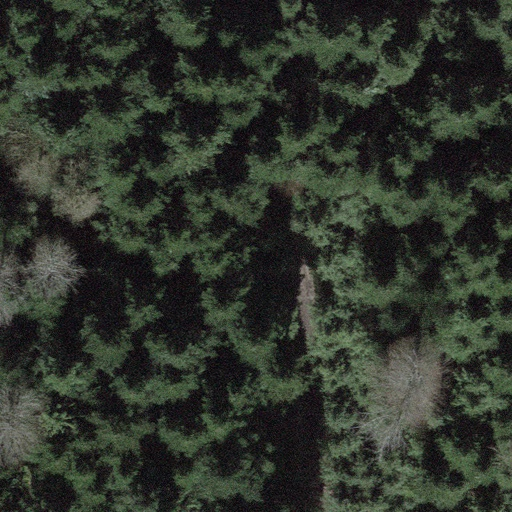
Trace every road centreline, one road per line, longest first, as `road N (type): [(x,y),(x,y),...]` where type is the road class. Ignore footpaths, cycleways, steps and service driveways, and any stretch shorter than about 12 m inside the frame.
road 1 (track): [(0,322),(235,108),(400,0)]
road 2 (track): [(511,0),(478,2),(235,108)]
